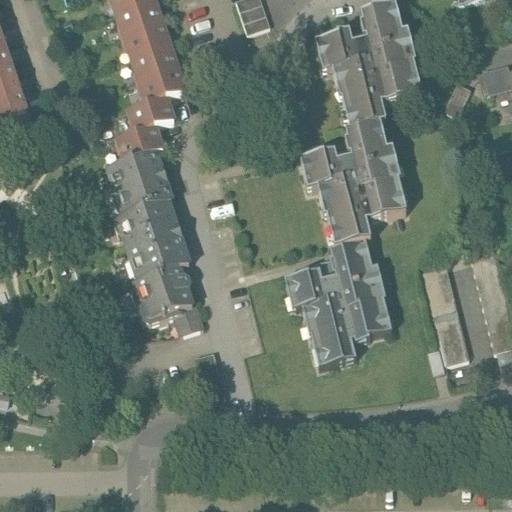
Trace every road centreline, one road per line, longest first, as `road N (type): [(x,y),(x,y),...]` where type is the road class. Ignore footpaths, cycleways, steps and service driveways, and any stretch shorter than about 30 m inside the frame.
road 1 (residential): [(247,434),(183,194),(196,139),(247,78)]
road 2 (residential): [(247,434),(150,438),(141,482),(0,484)]
road 3 (residential): [(511,398),(421,420),(247,434)]
road 4 (residential): [(16,0),(63,133)]
road 5 (residential): [(247,78),(301,22),(352,0)]
